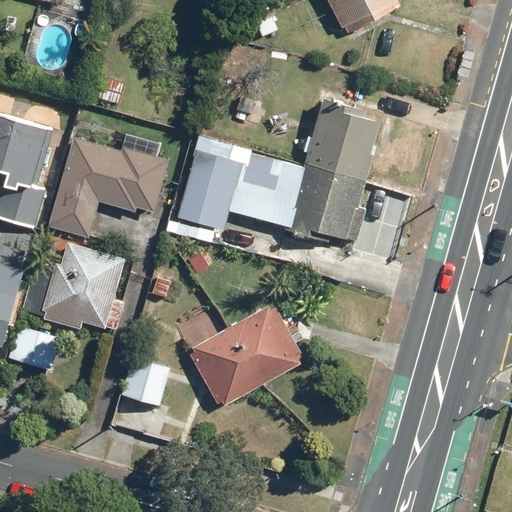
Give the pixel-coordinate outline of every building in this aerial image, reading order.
[(248,17),(264,10),(258,0),(249,0),(242,4),(248,17)] [(393,0),(323,0),(338,28),(340,27),(343,32),(396,5),(393,0)] [(258,36),(274,28),(268,15),(251,23),(258,36)] [(86,94),(116,103),(122,82),(92,73),(86,94)] [(174,216),(220,229),(233,184),(270,195),(274,184),(293,189),(282,228),(328,241),(330,234),(353,240),(362,208),(354,205),(369,153),(366,153),(376,118),(360,113),(362,108),(318,96),(298,167),(235,149),(232,158),(194,148),(174,216)] [(50,127),(0,112),(0,180),(3,186),(0,196),(0,216),(35,227),(47,190),(53,192),(70,136),(50,127)] [(132,211),(134,205),(150,209),(165,157),(122,145),(120,151),(110,148),(111,148),(72,137),(46,225),(85,236),(95,200),(132,211)] [(79,327),(81,322),(103,328),(123,256),(67,241),(61,264),(53,262),(40,307),(45,309),(43,317),(79,327)] [(0,344),(3,346),(26,268),(22,267),(27,251),(0,242),(0,344)] [(144,290),(164,296),(172,271),(152,265),(144,290)] [(184,349),(216,406),(304,357),(272,300),(184,349)] [(7,356),(50,368),(59,335),(16,323),(7,356)] [(119,393),(159,403),(169,365),(129,354),(119,393)]
